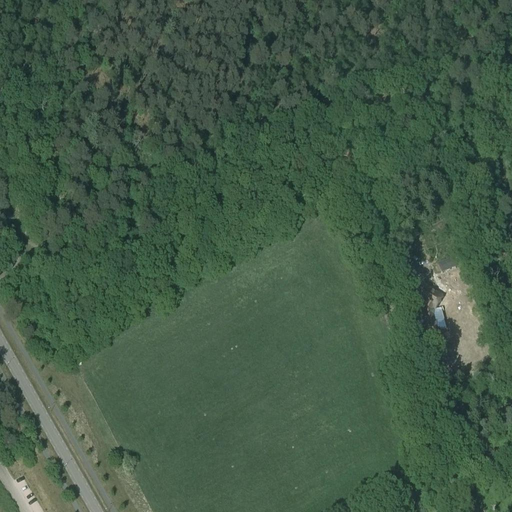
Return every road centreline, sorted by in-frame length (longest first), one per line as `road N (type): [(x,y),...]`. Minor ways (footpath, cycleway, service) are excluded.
road 1 (track): [(511,197),(485,132),(383,84),(208,160),(98,189),(16,263)]
road 2 (track): [(16,263),(104,0)]
road 3 (secondary): [(96,511),(0,342)]
